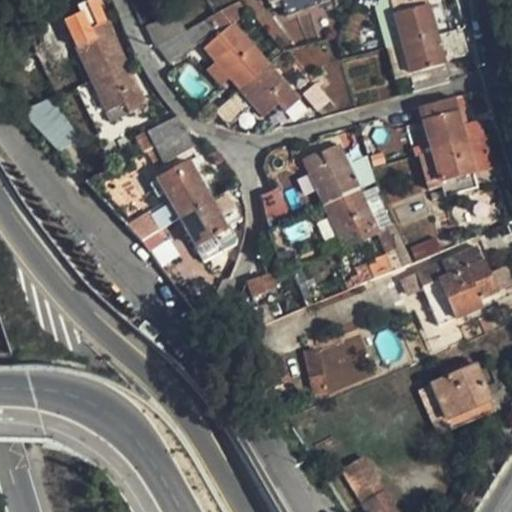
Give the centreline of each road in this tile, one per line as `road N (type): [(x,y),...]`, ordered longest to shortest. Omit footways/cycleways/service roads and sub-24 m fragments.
road 1 (motorway): [(243,511),(196,427),(76,311),(0,211)]
road 2 (residential): [(18,132),(199,354)]
road 3 (residential): [(497,77),(234,150)]
road 4 (residential): [(234,150),(252,221),(246,262),(223,329),(199,354)]
road 5 (residential): [(234,150),(185,117),(150,69),(117,0)]
road 6 (residential): [(199,354),(304,511)]
